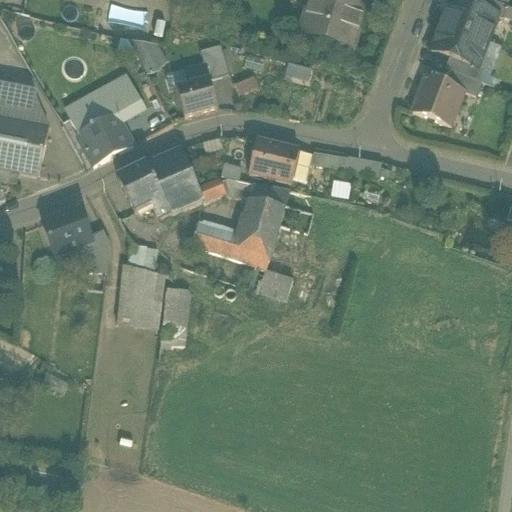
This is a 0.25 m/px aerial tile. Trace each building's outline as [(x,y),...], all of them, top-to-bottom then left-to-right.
[(310,0),(299,36),(353,52),(368,0),(310,0)] [(507,11),(493,6),(478,0),(473,0),(470,10),(498,20),(497,21),(503,24),(507,11)] [(451,2),(441,28),(488,46),(497,21),(498,20),(470,10),(451,2)] [(478,72),(488,46),(441,28),(431,54),(449,62),(478,73),(478,72)] [(131,43),(145,73),(160,65),(152,47),(131,43)] [(204,67),(208,83),(228,78),(220,50),(200,55),(204,67)] [(450,75),(479,86),(484,74),(478,72),(478,73),(449,62),(445,73),(450,75)] [(204,67),(184,73),(188,88),(208,83),(204,67)] [(176,92),(188,88),(184,73),(168,77),(165,81),(169,94),(176,92)] [(464,98),(475,102),(481,87),(479,86),(450,75),(445,89),(464,97),(464,98)] [(240,96),(258,92),(256,82),(237,86),(240,96)] [(411,116),(451,131),(464,98),(464,97),(445,89),(424,82),(411,116)] [(208,83),(188,88),(176,92),(184,122),(217,112),(208,83)] [(0,86),(0,121),(49,131),(36,100),(37,94),(0,86)] [(130,89),(119,94),(132,118),(142,112),(130,89)] [(119,124),(132,118),(119,94),(107,101),(109,106),(116,119),(119,124)] [(72,125),(80,139),(116,119),(109,106),(72,125)] [(119,124),(116,119),(80,139),(77,140),(94,170),(133,149),(119,124)] [(49,131),(0,121),(0,171),(19,175),(39,179),(49,131)] [(291,188),(292,183),(299,155),(256,144),(249,177),(291,188)] [(202,206),(224,198),(225,198),(220,185),(215,185),(197,192),(180,153),(145,168),(163,204),(153,209),(159,222),(161,223),(201,204),(202,206)] [(313,158),(299,155),(292,183),(306,186),(313,158)] [(312,169),(346,175),(349,162),(314,157),(312,169)] [(377,167),(349,162),(346,175),(375,179),(377,167)] [(134,215),(138,216),(153,209),(163,204),(145,168),(117,182),(134,215)] [(222,180),(234,183),(237,173),(223,170),(222,180)] [(0,184),(16,188),(19,175),(0,171),(0,184)] [(228,182),(220,185),(225,198),(224,198),(225,199),(247,205),(253,188),(239,185),(228,182)] [(289,196),(253,188),(247,205),(237,241),(230,264),(265,275),(279,230),(285,210),(289,196)] [(279,230),(295,235),(300,214),(285,210),(279,230)] [(42,228),(55,261),(85,250),(93,247),(90,240),(80,213),(42,228)] [(313,218),(300,214),(295,235),(307,238),(313,218)] [(189,251),(230,264),(237,241),(196,228),(189,251)] [(293,284),(307,238),(295,235),(279,230),(265,275),(293,284)] [(84,274),(106,277),(110,248),(103,235),(90,240),(93,247),(85,250),(91,264),(82,268),(84,274)] [(128,268),(143,273),(146,253),(146,252),(130,248),(128,268)] [(286,305),(293,284),(265,275),(230,264),(189,251),(182,272),(286,305)] [(143,273),(156,277),(160,258),(146,253),(143,273)] [(114,330),(133,332),(142,277),(122,275),(114,330)] [(166,280),(142,277),(133,332),(158,336),(166,280)] [(168,294),(161,354),(180,355),(184,327),(188,297),(168,294)] [(241,333),(184,327),(180,355),(161,354),(159,369),(236,377),(241,333)]
